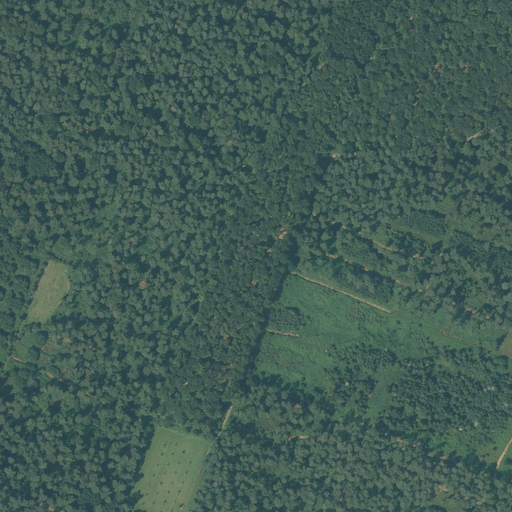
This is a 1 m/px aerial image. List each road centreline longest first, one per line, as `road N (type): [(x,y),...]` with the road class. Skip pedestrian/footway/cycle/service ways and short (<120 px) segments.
road 1 (track): [(184,511),(395,0)]
road 2 (track): [(511,123),(423,149),(255,166),(121,138),(0,100)]
road 3 (track): [(336,511),(412,323)]
